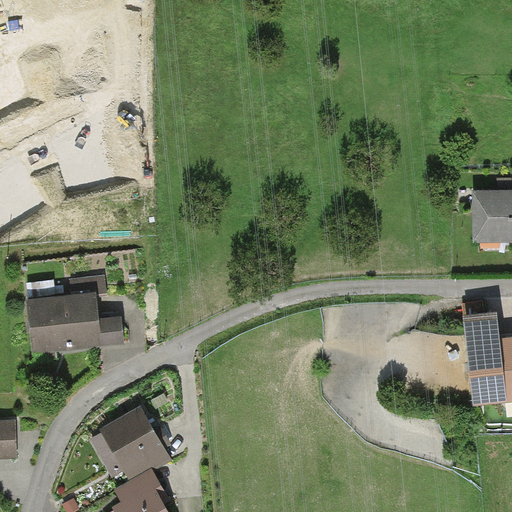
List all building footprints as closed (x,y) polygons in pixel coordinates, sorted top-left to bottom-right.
[(511,191),(472,193),(474,244),(511,243),(511,191)] [(70,279),(72,297),(96,294),(96,297),(107,296),(104,275),(70,279)] [(72,297),(26,301),(33,356),(68,351),(101,347),(99,320),(96,297),(96,294),(72,297)] [(508,404),(500,335),(498,315),(464,319),(474,407),(508,404)] [(122,318),(99,320),(101,347),(125,345),(122,318)] [(511,334),(500,335),(508,404),(511,403),(511,334)] [(154,429),(140,407),(100,430),(102,433),(124,472),(129,481),(152,469),(154,472),(172,461),(165,449),(159,438),(154,429)] [(16,421),(0,421),(0,460),(17,459),(16,421)] [(159,438),(165,449),(171,445),(160,426),(154,429),(159,438)] [(112,479),(124,472),(102,433),(90,439),(112,479)] [(154,472),(152,469),(129,481),(114,490),(121,503),(112,508),(115,511),(114,511),(168,511),(164,504),(170,501),(167,496),(154,472)]
